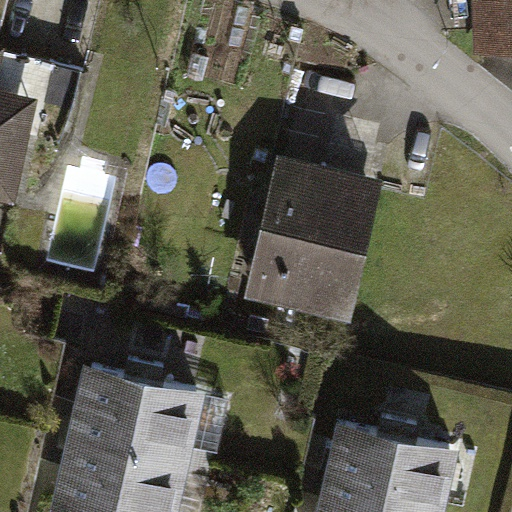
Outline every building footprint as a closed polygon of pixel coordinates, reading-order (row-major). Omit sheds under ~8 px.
[(511,0),(483,0),(486,46),(511,44),(511,0)] [(0,47),(0,189),(16,193),(31,125),(0,118),(0,64),(4,49),(0,47)] [(290,159),(263,285),(356,306),(383,182),(290,159)] [(193,445),(206,387),(168,378),(171,362),(133,353),(129,370),(93,361),(77,427),(213,459),(215,450),(193,445)] [(444,511),(460,445),(422,436),(425,420),(387,411),(383,428),(346,419),(341,444),(329,441),(323,465),(335,467),(324,511),(444,511)] [(136,511),(137,511),(140,511),(176,511),(188,462),(211,468),(213,459),(77,427),(61,493),(98,502),(95,511),(136,511)]
